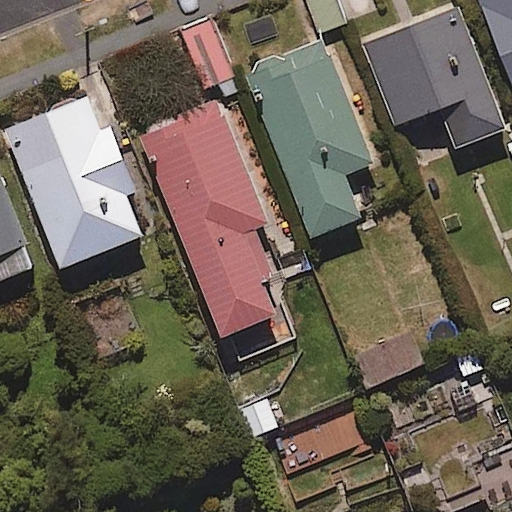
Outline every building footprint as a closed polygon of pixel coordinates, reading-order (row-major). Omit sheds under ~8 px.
[(350,24),(340,0),(310,0),(323,34),(350,24)] [(511,0),(476,0),(503,66),(511,62),(511,0)] [(505,135),(459,15),(362,52),(393,132),(440,114),(455,153),(505,135)] [(238,79),(217,21),(188,31),(209,90),(238,79)] [(382,166),(331,43),(252,75),(320,241),(370,221),(352,178),(382,166)] [(511,62),(503,66),(511,89),(511,62)] [(108,134),(94,99),(12,132),(70,273),(153,239),(136,198),(145,194),(119,130),(108,134)] [(275,284),(284,280),(263,232),(277,226),(225,102),(144,137),(231,343),(290,318),(275,284)] [(0,288),(44,271),(0,162),(0,288)] [(428,367),(415,335),(359,357),(371,389),(428,367)]
